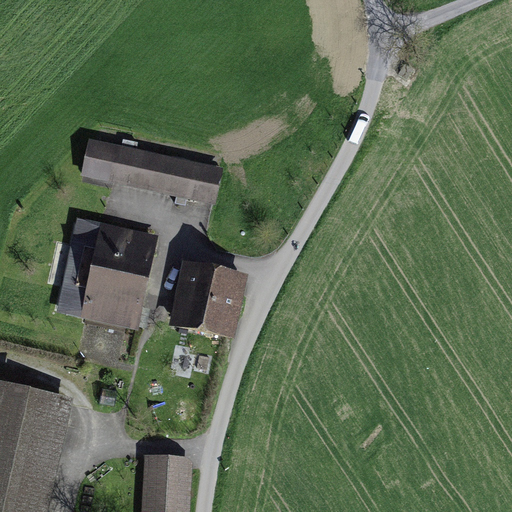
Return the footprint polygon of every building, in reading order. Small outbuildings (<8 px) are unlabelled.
[(223,175),(119,154),(112,186),(216,208),(223,175)] [(158,246),(101,235),(85,325),(141,335),(158,246)] [(248,281),(189,268),(174,336),(232,349),(248,281)] [(55,402),(0,388),(0,511),(54,511),(73,431),(55,402)] [(190,511),(193,467),(145,464),(141,511),(190,511)]
